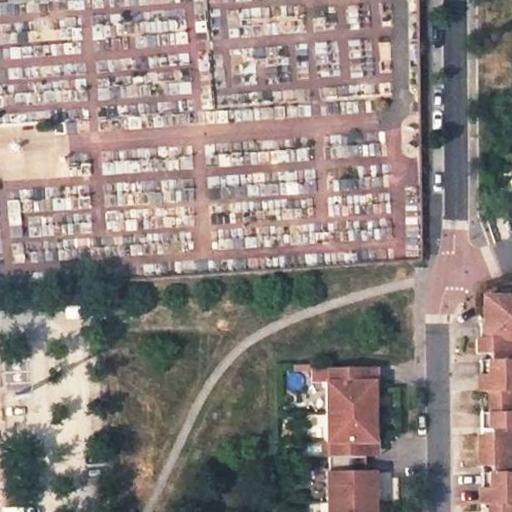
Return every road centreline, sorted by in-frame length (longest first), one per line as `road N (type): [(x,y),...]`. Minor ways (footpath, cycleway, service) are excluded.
road 1 (residential): [(455,0),(458,271)]
road 2 (residential): [(458,271),(437,320),(439,511)]
